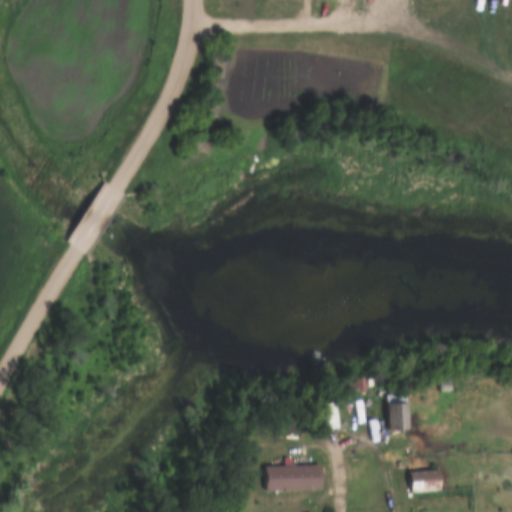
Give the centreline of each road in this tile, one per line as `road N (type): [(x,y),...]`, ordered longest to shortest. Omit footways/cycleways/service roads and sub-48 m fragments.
road 1 (residential): [(115,182),(174,84),(194,0)]
road 2 (residential): [(0,371),(75,244)]
